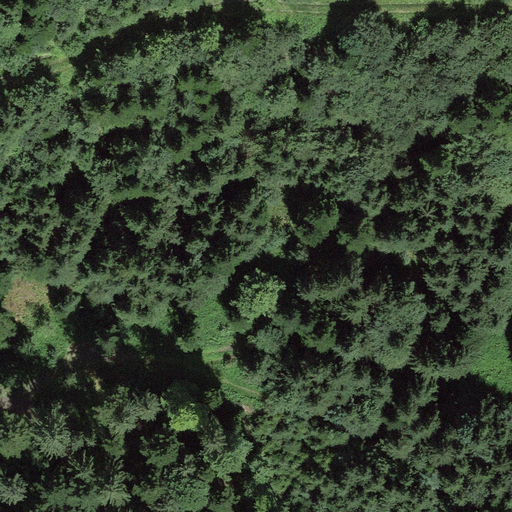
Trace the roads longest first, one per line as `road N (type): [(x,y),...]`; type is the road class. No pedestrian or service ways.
road 1 (track): [(0,68),(95,46),(218,0)]
road 2 (track): [(311,0),(511,7)]
